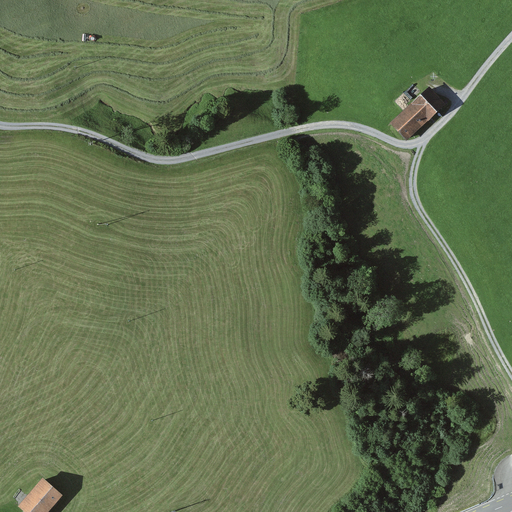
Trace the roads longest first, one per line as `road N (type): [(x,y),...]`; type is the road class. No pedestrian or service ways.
road 1 (track): [(0,125),(89,132),(147,158),(181,159),(320,125),(414,144),(511,38)]
road 2 (track): [(425,138),(413,167),(414,201),(466,281),(511,376)]
